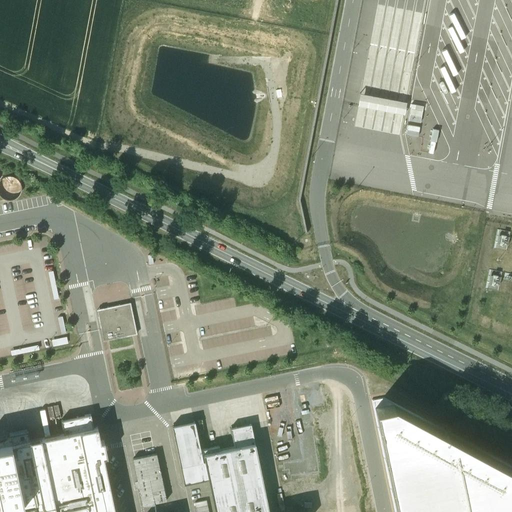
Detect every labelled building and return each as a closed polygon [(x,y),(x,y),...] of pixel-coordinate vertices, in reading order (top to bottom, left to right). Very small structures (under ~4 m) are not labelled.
[(412,102),(408,119),(420,122),(424,105),(412,102)] [(506,246),(510,231),(500,229),(496,243),(506,246)] [(130,302),(120,305),(122,318),(128,317),(132,335),(137,334),(130,302)] [(122,318),(120,305),(107,307),(110,321),(104,322),(108,340),(132,335),(128,317),(122,318)] [(110,321),(107,307),(96,310),(102,341),(108,340),(104,322),(110,321)] [(511,511),(511,472),(511,468),(393,404),(394,404),(383,398),(373,400),(396,511),(511,511)] [(114,511),(98,427),(90,428),(87,414),(60,419),(62,432),(0,444),(0,511),(114,511)] [(125,425),(139,504),(166,500),(157,449),(158,449),(153,420),(125,425)] [(201,459),(199,450),(194,422),(172,427),(185,485),(208,479),(204,459),(201,459)] [(268,511),(251,424),(230,428),(234,447),(220,450),(219,446),(199,450),(201,459),(204,459),(208,479),(214,511),(268,511)]
